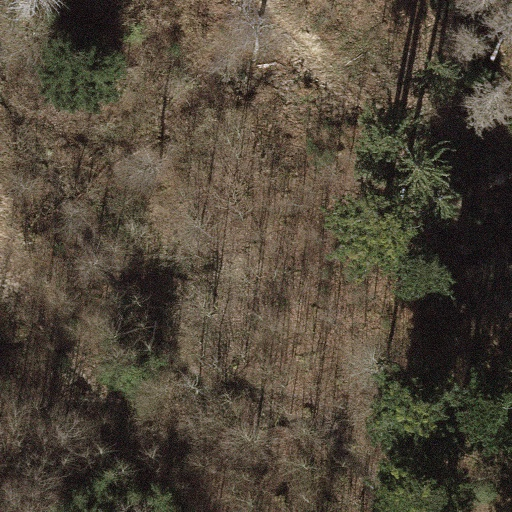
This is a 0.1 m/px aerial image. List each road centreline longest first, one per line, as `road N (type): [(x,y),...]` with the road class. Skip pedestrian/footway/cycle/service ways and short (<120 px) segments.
road 1 (track): [(265,0),(383,117),(511,275)]
road 2 (track): [(0,288),(74,396),(206,511)]
